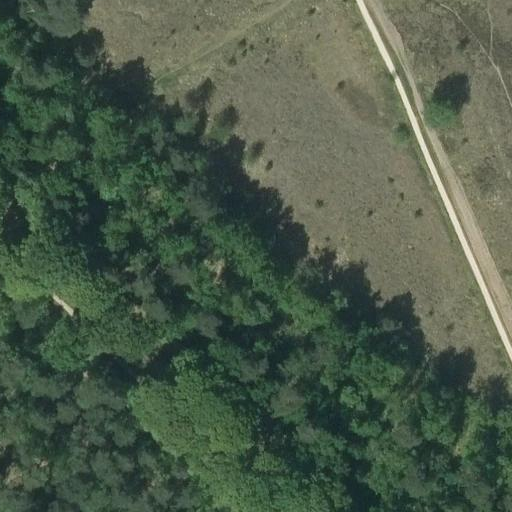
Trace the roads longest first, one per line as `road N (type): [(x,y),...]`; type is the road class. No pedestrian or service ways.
road 1 (unknown): [(328,511),(0,191)]
road 2 (track): [(296,511),(0,220)]
road 3 (unknown): [(369,0),(511,327)]
